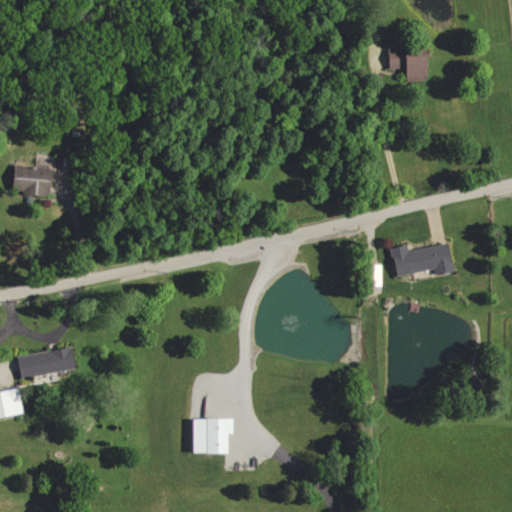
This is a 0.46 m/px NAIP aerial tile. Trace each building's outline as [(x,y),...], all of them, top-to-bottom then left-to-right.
[(402,83),(420,82),(419,47),(384,48),(384,70),(402,69),(402,83)] [(8,194),(45,195),(46,168),(9,167),(8,194)] [(405,251),(404,245),(387,248),(392,277),(431,270),(432,275),(451,272),(445,243),(405,251)] [(378,265),(361,265),(361,294),(378,294),(378,265)] [(16,379),(71,371),(68,348),(12,356),(16,379)] [(0,417),(20,414),(15,388),(0,391),(0,417)] [(187,419),(188,455),(223,454),(223,435),(229,435),(229,419),(187,419)]
